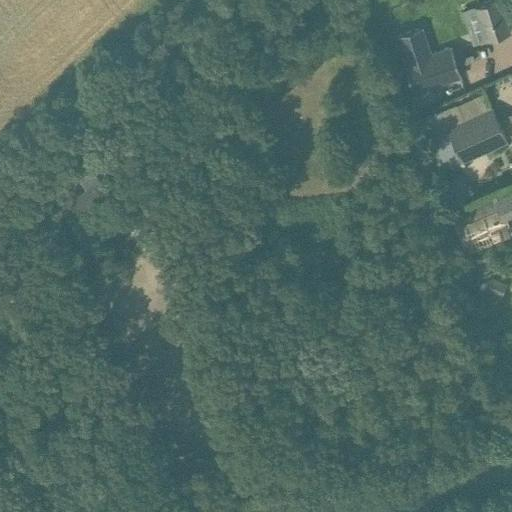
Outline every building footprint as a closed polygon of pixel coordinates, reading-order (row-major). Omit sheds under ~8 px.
[(511,31),(500,0),(488,0),(475,4),(486,39),(511,31)] [(395,35),(415,92),(462,76),(452,46),(431,53),(422,26),(395,35)] [(507,140),(493,108),(449,129),(460,153),(456,154),(460,162),(477,155),(477,154),(507,140)] [(100,178),(61,204),(86,243),(126,216),(100,178)] [(459,205),(475,193),(470,186),(454,198),(459,205)] [(511,214),(511,190),(494,198),(502,218),(511,214)] [(203,204),(199,192),(182,199),(188,220),(210,212),(207,203),(203,204)] [(508,283),(495,277),(489,292),(501,297),(508,283)]
